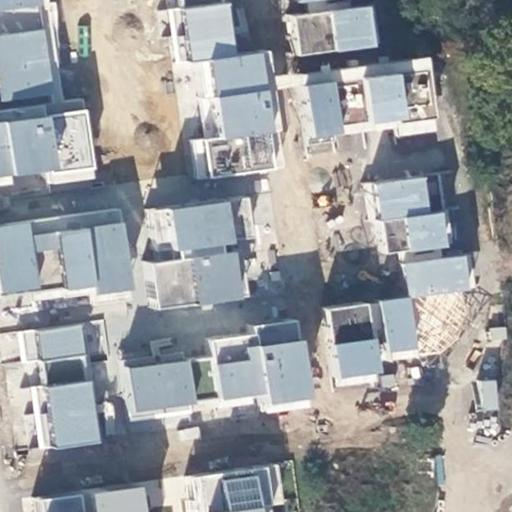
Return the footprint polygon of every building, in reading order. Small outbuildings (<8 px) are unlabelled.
[(0,0),(0,214),(94,203),(48,0),(0,0)] [(188,140),(194,179),(277,168),(271,132),(279,131),(266,53),(240,54),(231,0),(165,0),(172,67),(192,63),(203,140),(188,140)] [(358,8),(282,17),(287,55),(364,46),(358,8)] [(432,56),(291,74),(305,141),(393,129),(394,142),(439,134),(432,56)] [(424,174),(372,181),(379,249),(431,243),(424,174)] [(148,176),(148,206),(190,206),(190,176),(148,176)] [(131,226),(145,307),(250,294),(235,213),(131,226)] [(0,233),(0,298),(82,291),(85,302),(133,297),(117,218),(0,233)] [(402,266),(409,301),(461,294),(473,293),(466,255),(402,266)] [(409,301),(420,351),(440,349),(456,338),(466,317),(461,294),(409,301)] [(323,314),(333,382),(380,378),(381,357),(420,351),(409,301),(323,314)] [(126,368),(134,417),(268,398),(271,414),(313,408),(295,322),(258,328),(257,333),(213,340),(217,358),(188,363),(126,368)] [(14,334),(33,451),(96,445),(77,328),(14,334)] [(479,411),(499,410),(496,380),(477,381),(479,411)] [(276,511),(268,470),(184,482),(189,511),(276,511)] [(131,511),(128,484),(79,491),(81,509),(72,511),(69,493),(29,498),(31,511),(131,511)]
